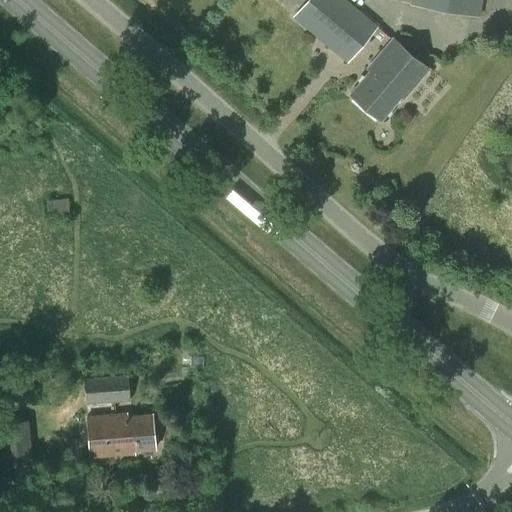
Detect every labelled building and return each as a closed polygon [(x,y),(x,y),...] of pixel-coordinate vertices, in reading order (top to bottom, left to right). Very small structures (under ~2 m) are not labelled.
[(348,63),(378,27),(346,0),(306,0),(293,16),(348,63)] [(480,17),(482,0),(409,0),(409,4),(480,17)] [(403,99),(428,70),(391,38),(365,68),(368,71),(349,94),(381,121),(401,98),(403,99)] [(44,217),(69,215),(67,197),(42,200),(44,217)] [(130,298),(169,287),(164,270),(125,281),(130,298)] [(85,405),(130,401),(128,373),(83,376),(85,405)] [(127,415),(127,412),(86,415),(89,457),(134,454),(134,451),(155,449),(153,413),(127,415)] [(0,466),(34,464),(30,419),(0,421),(0,466)] [(0,485),(1,502),(33,499),(32,477),(19,478),(19,482),(7,482),(7,484),(0,484),(0,485)]
